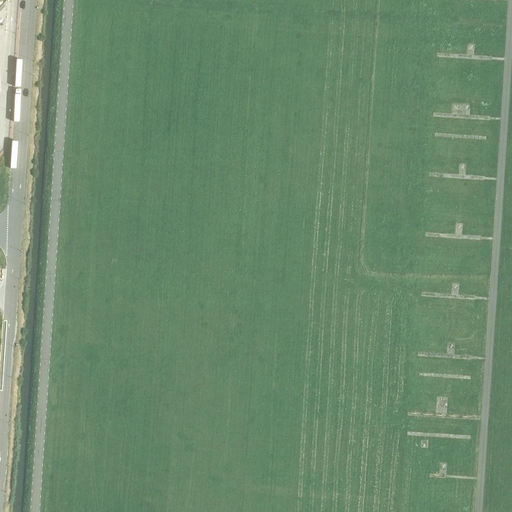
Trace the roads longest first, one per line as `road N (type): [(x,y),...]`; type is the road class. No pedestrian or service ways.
road 1 (unclassified): [(14,225),(0,456)]
road 2 (unclassified): [(14,225),(29,0)]
